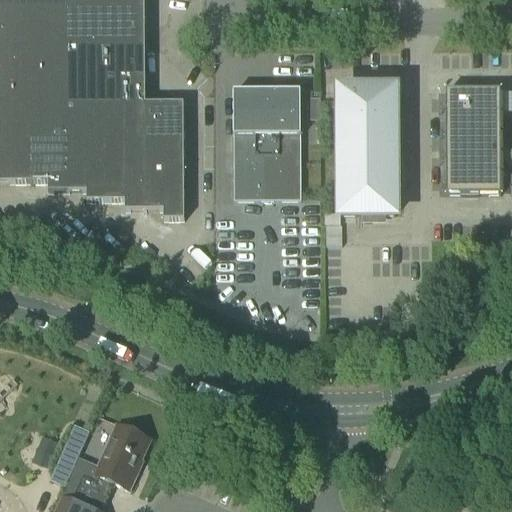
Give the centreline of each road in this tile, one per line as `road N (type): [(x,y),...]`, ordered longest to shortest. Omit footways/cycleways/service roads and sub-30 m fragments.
road 1 (unknown): [(161,21),(161,54),(187,89),(192,192),(184,237),(159,243),(0,196)]
road 2 (tertiary): [(329,412),(204,386),(32,311),(0,305)]
road 3 (unclassified): [(511,21),(222,21),(222,0)]
road 4 (tertiary): [(511,374),(435,404),(329,412)]
